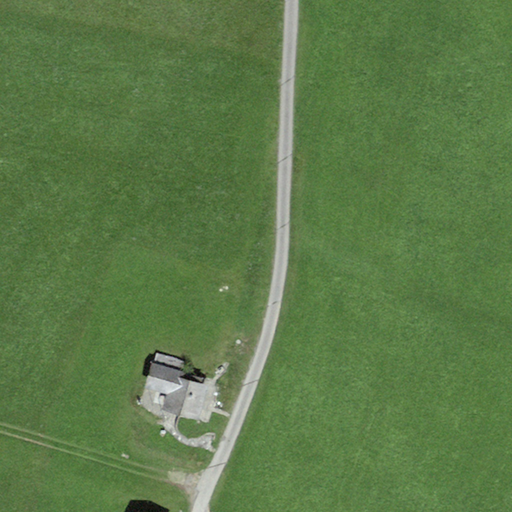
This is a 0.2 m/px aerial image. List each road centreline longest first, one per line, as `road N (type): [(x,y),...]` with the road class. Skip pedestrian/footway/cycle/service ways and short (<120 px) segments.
road 1 (track): [(290,0),(275,298),(198,511)]
road 2 (track): [(212,481),(0,426)]
